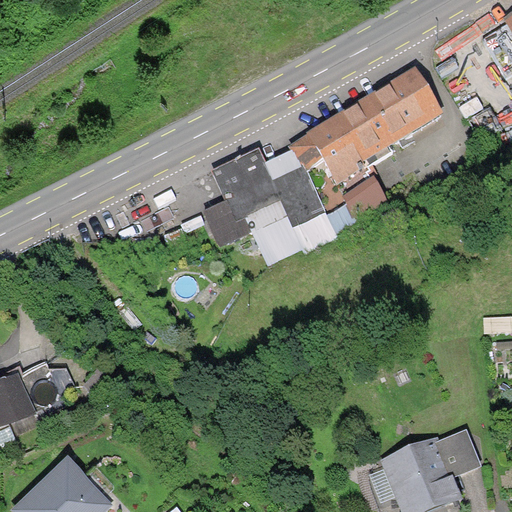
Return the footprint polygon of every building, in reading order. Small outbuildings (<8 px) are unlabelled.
[(511,12),(502,18),(511,34),(511,12)] [(391,148),(444,115),(416,69),(329,121),(308,134),(310,137),(292,149),(294,151),(308,173),(324,161),(336,184),(393,153),(391,148)] [(226,201),(205,212),(222,248),(253,234),(269,266),(303,251),(307,258),(340,242),(337,234),(328,215),(308,173),(294,151),(266,163),(260,149),(212,173),(226,201)] [(387,200),(374,177),(340,196),(345,205),(328,215),(337,234),(357,223),(354,218),(387,200)] [(217,366),(207,377),(219,389),(229,379),(217,366)] [(45,368),(20,379),(34,409),(46,407),(51,416),(68,407),(64,397),(75,388),(67,369),(47,371),(45,368)] [(0,430),(36,414),(34,409),(20,379),(17,374),(0,383),(0,430)] [(381,459),(403,511),(433,511),(463,499),(455,480),(483,467),(467,429),(440,441),(438,435),(381,459)] [(0,448),(18,441),(14,431),(0,436),(0,448)] [(69,460),(14,511),(106,511),(113,506),(69,460)]
